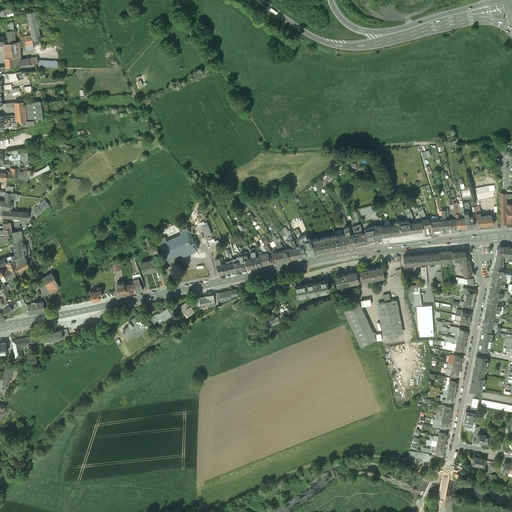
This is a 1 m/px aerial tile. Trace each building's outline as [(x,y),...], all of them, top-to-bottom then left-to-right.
[(11,6),(4,9),(6,14),(13,12),(11,6)] [(35,10),(26,12),(31,35),(32,39),(41,38),(39,27),(41,27),(40,18),(37,19),(35,10)] [(3,45),(4,57),(21,56),(19,41),(16,42),(15,31),(14,31),(13,22),(13,21),(6,24),(8,39),(5,39),(5,43),(3,43),(3,45)] [(21,56),(4,57),(5,66),(36,63),(38,62),(38,60),(37,56),(22,58),(21,56)] [(16,71),(8,73),(10,77),(10,81),(18,79),(16,71)] [(21,71),(16,71),(18,79),(23,78),(22,76),(25,75),(24,71),(21,71)] [(40,100),(23,103),(23,100),(14,101),(15,105),(16,115),(17,121),(38,118),(41,118),(43,118),(41,101),(40,100)] [(3,116),(0,116),(0,125),(4,125),(3,122),(10,121),(17,121),(16,115),(3,116)] [(42,143),(27,145),(27,147),(28,160),(29,160),(29,165),(33,165),(33,162),(34,162),(34,159),(43,158),(42,143)] [(4,153),(3,153),(4,160),(9,159),(20,159),(22,158),(22,160),(24,160),(28,160),(27,147),(11,150),(12,155),(6,156),(4,153)] [(20,159),(9,159),(10,167),(11,167),(20,167),(20,159)] [(5,171),(0,171),(0,178),(13,179),(19,179),(20,183),(30,178),(51,168),(49,165),(46,166),(46,167),(30,175),(27,175),(27,170),(25,170),(11,170),(11,171),(6,170),(6,171),(5,171)] [(494,185),(475,189),(477,200),(494,196),(493,191),(495,191),(494,185)] [(5,192),(4,192),(4,195),(5,195),(5,200),(14,201),(15,193),(13,193),(11,193),(11,192),(5,192)] [(502,193),(498,192),(499,225),(503,224),(507,224),(507,222),(511,221),(511,203),(506,203),(506,201),(506,197),(511,196),(511,193),(506,194),(502,193)] [(0,214),(2,215),(3,217),(19,218),(19,219),(27,219),(27,211),(2,209),(2,208),(11,209),(11,201),(0,199),(0,214)] [(45,199),(34,208),(35,212),(37,215),(50,205),(45,199)] [(472,216),(468,217),(468,210),(469,210),(469,201),(462,202),(463,210),(465,217),(466,226),(473,225),(472,216)] [(374,205),(358,209),(360,215),(376,210),(374,205)] [(413,218),(409,208),(405,209),(408,219),(409,222),(413,222),(413,218)] [(426,218),(423,208),(418,210),(421,218),(421,220),(422,227),(423,227),(431,225),(428,217),(426,218)] [(481,217),(480,211),(475,213),(478,225),(487,224),(485,216),(481,217)] [(251,212),(247,214),(251,221),(255,219),(253,214),(252,215),(251,212)] [(491,215),(485,216),(487,224),(493,224),(491,215)] [(438,218),(434,218),(434,219),(431,219),(431,225),(432,229),(441,228),(440,219),(438,219),(438,218)] [(408,219),(397,221),(401,232),(411,231),(409,222),(408,219)] [(396,223),(381,225),(384,235),(401,232),(397,221),(397,220),(395,221),(396,223)] [(413,222),(409,222),(411,231),(423,229),(423,227),(422,227),(421,220),(419,221),(413,222)] [(362,232),(359,223),(356,224),(361,243),(367,241),(366,239),(365,231),(362,232)] [(361,243),(356,224),(354,224),(352,225),(354,232),(355,233),(356,234),(353,235),(355,244),(361,243)] [(352,234),(349,235),(349,234),(350,233),(348,225),(347,225),(344,227),(346,233),(349,245),(355,244),(353,235),(352,234)] [(376,226),(376,225),(369,227),(364,228),(365,231),(366,239),(376,236),(382,235),(378,225),(376,226)] [(289,230),(288,230),(285,226),(283,227),(288,236),(291,235),(292,234),(289,230)] [(21,229),(12,231),(12,233),(15,253),(12,255),(13,258),(24,253),(24,248),(26,248),(26,243),(23,243),(21,229)] [(346,233),(336,235),(338,247),(349,245),(346,233)] [(5,234),(0,235),(0,239),(2,239),(3,242),(9,241),(7,234),(5,234)] [(191,234),(168,244),(171,251),(175,259),(197,249),(191,234)] [(280,236),(277,238),(274,234),(272,236),(276,243),(279,241),(282,239),(280,236)] [(316,252),(311,240),(309,238),(307,239),(305,234),(301,237),(305,244),(307,254),(316,252)] [(269,242),(265,235),(261,238),(264,244),(267,243),(269,242)] [(299,246),(295,246),(295,245),(295,244),(293,239),(291,235),(288,236),(290,240),(293,247),(295,256),(301,255),(299,246)] [(327,249),(338,247),(336,235),(325,237),(327,249)] [(168,244),(165,237),(157,240),(161,247),(165,254),(171,251),(168,244)] [(305,244),(301,237),(298,238),(297,238),(300,244),(301,244),(302,244),(302,245),(299,246),(301,255),(307,254),(305,244)] [(325,237),(311,240),(316,252),(327,249),(325,237)] [(218,240),(209,243),(211,251),(217,249),(215,245),(220,243),(218,240)] [(287,248),(284,249),(280,241),(279,241),(276,243),(279,250),(282,249),(284,259),(290,257),(287,248)] [(267,243),(264,244),(263,245),(267,251),(268,251),(271,251),(267,243)] [(254,265),(261,264),(259,255),(256,256),(254,246),(252,247),(253,248),(250,248),(252,256),(254,265)] [(499,246),(497,248),(494,261),(499,262),(499,263),(500,263),(501,261),(501,260),(501,256),(503,256),(503,255),(503,246),(499,246)] [(246,251),(243,251),(242,248),(239,250),(240,252),(242,252),(243,258),(245,258),(248,257),(246,251)] [(279,250),(276,250),(276,248),(271,249),(271,251),(274,261),(284,259),(282,249),(279,250)] [(465,249),(452,250),(453,259),(461,259),(466,258),(465,249)] [(271,251),(268,251),(267,251),(264,252),(259,253),(259,255),(261,264),(274,261),(271,251)] [(245,258),(243,258),(242,252),(240,252),(238,253),(239,255),(242,268),(247,267),(245,258)] [(435,252),(420,253),(421,262),(435,261),(435,252)] [(13,258),(7,261),(10,269),(12,274),(13,274),(29,264),(26,259),(27,258),(24,253),(13,258)] [(420,253),(403,254),(404,264),(421,263),(421,262),(420,253)] [(235,269),(242,268),(239,255),(237,256),(237,259),(233,260),(233,261),(235,269)] [(248,257),(245,258),(247,267),(254,265),(252,256),(248,257)] [(220,257),(215,258),(218,273),(223,272),(220,257)] [(469,258),(466,258),(461,259),(464,275),(472,273),(469,258)] [(156,259),(141,263),(143,272),(159,269),(156,259)] [(235,269),(233,261),(226,263),(228,271),(235,269)] [(384,275),(382,266),(360,270),(362,280),(384,275)] [(3,272),(3,273),(6,278),(11,275),(12,274),(10,269),(3,272)] [(356,271),(335,275),(337,285),(358,281),(356,271)] [(6,278),(3,273),(0,276),(3,281),(8,279),(10,282),(12,281),(14,280),(11,275),(6,278)] [(52,273),(37,281),(41,288),(42,291),(44,294),(45,296),(60,288),(52,273)] [(497,275),(492,274),(491,280),(504,283),(505,279),(501,279),(501,276),(497,275)] [(472,278),(467,278),(456,276),(457,282),(473,285),(472,278)] [(139,278),(133,279),(133,281),(135,288),(135,291),(143,289),(141,283),(140,283),(139,278)] [(327,279),(295,286),(297,296),(329,290),(327,279)] [(511,284),(504,283),(491,280),(490,287),(499,288),(511,291),(511,286),(511,284)] [(10,282),(6,285),(0,289),(2,291),(6,288),(7,289),(9,288),(8,286),(10,285),(10,286),(13,284),(13,282),(12,281),(10,282)] [(124,281),(117,283),(117,295),(126,293),(124,284),(125,284),(124,281)] [(130,281),(130,282),(125,284),(124,284),(126,293),(134,291),(133,288),(135,288),(133,281),(130,281)] [(420,285),(407,287),(409,302),(414,301),(415,307),(422,306),(420,285)] [(236,286),(216,291),(217,293),(218,298),(231,295),(230,294),(238,292),(236,286)] [(475,289),(463,286),(462,290),(466,291),(465,293),(464,293),(463,295),(474,297),(475,289)] [(100,287),(97,288),(97,289),(90,291),(92,300),(100,299),(100,298),(101,298),(101,297),(100,294),(102,294),(100,287)] [(499,288),(490,287),(488,293),(506,296),(510,297),(511,294),(503,292),(503,290),(499,290),(499,288)] [(214,294),(213,291),(193,296),(199,308),(202,307),(202,305),(206,304),(205,303),(215,301),(214,294)] [(390,301),(389,293),(383,294),(384,301),(377,303),(384,336),(403,333),(396,299),(390,301)] [(506,296),(488,293),(487,299),(496,301),(497,298),(498,298),(499,299),(501,299),(501,298),(505,299),(506,296)] [(474,297),(463,295),(463,297),(464,298),(464,300),(461,299),(460,303),(463,304),(472,306),(474,297)] [(187,299),(180,304),(183,309),(184,308),(187,312),(193,307),(187,299)] [(496,301),(487,299),(486,306),(503,309),(503,305),(501,305),(501,303),(496,302),(496,301)] [(43,301),(39,302),(39,301),(35,301),(35,303),(37,312),(45,311),(44,306),(43,301)] [(175,301),(171,304),(174,309),(179,306),(175,301)] [(32,303),(27,304),(28,308),(27,308),(28,313),(37,312),(35,303),(32,304),(32,303)] [(359,303),(342,306),(360,347),(376,339),(359,303)] [(10,307),(9,305),(1,311),(4,316),(8,314),(13,310),(10,307)] [(422,306),(415,307),(418,337),(435,335),(432,305),(422,306)] [(167,306),(158,312),(158,311),(150,315),(155,322),(159,320),(160,321),(167,317),(166,316),(171,312),(171,311),(168,307),(167,306)] [(503,309),(486,306),(485,312),(494,314),(495,311),(502,312),(503,309)] [(494,314),(485,312),(483,318),(498,321),(505,323),(505,320),(498,318),(499,316),(494,315),(494,314)] [(137,315),(136,315),(138,319),(134,321),(135,323),(123,331),(127,337),(135,331),(136,333),(145,327),(143,325),(145,323),(138,314),(137,315)] [(274,316),(273,315),(269,317),(266,319),(269,325),(269,324),(270,326),(279,323),(278,321),(280,320),(277,315),(274,316)] [(461,316),(456,315),(454,321),(468,323),(470,318),(461,316)] [(498,321),(483,318),(482,325),(500,329),(501,328),(493,327),(493,325),(494,324),(497,325),(498,321)] [(500,329),(482,325),(481,330),(493,332),(500,333),(500,329)] [(467,331),(465,330),(465,329),(449,326),(448,332),(466,335),(467,331)] [(61,329),(39,334),(40,341),(62,336),(62,335),(61,329)] [(493,332),(481,330),(477,350),(489,352),(493,332)] [(39,334),(12,340),(16,357),(22,355),(21,349),(23,345),(40,341),(39,334)] [(455,338),(445,336),(444,341),(464,345),(465,340),(455,338)] [(464,345),(444,341),(443,348),(457,351),(458,352),(459,350),(461,350),(463,350),(464,345)] [(487,357),(476,355),(473,372),(484,375),(487,357)] [(14,364),(7,362),(0,361),(0,363),(6,365),(5,367),(13,370),(14,364)] [(5,371),(0,369),(0,381),(3,382),(8,384),(9,381),(12,373),(5,370),(5,371)] [(484,375),(473,372),(469,390),(480,392),(484,375)] [(455,380),(453,380),(453,379),(447,377),(447,380),(444,380),(443,384),(448,385),(456,386),(457,382),(455,381),(455,380)] [(456,386),(448,385),(447,390),(444,389),(443,394),(454,396),(456,386)] [(454,396),(443,394),(442,398),(441,401),(449,403),(449,401),(451,402),(451,401),(453,401),(454,396)] [(511,410),(511,405),(482,399),(481,405),(511,411),(511,410)] [(472,426),(475,413),(469,412),(465,411),(462,424),(472,426)] [(440,427),(440,426),(441,420),(435,419),(433,419),(432,426),(440,427)] [(443,429),(439,429),(438,436),(446,437),(447,433),(444,432),(445,431),(443,431),(443,429)] [(433,445),(431,445),(430,448),(430,449),(435,450),(435,452),(436,452),(435,453),(439,454),(439,452),(440,453),(441,452),(443,452),(444,448),(433,445)]
